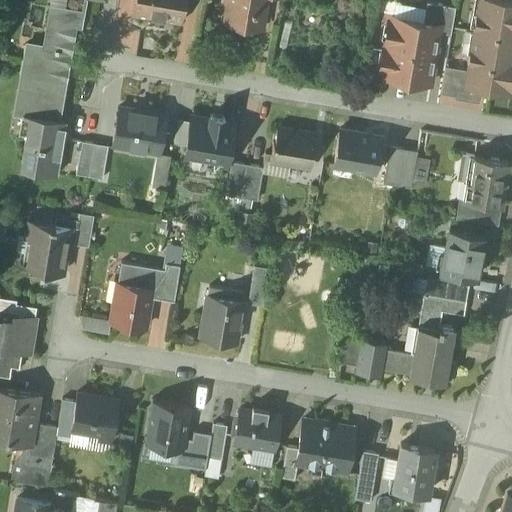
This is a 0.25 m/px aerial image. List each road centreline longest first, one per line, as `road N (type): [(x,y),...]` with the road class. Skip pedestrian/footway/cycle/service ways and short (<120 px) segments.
road 1 (residential): [(488,428),(76,350)]
road 2 (residential): [(511,129),(105,54)]
